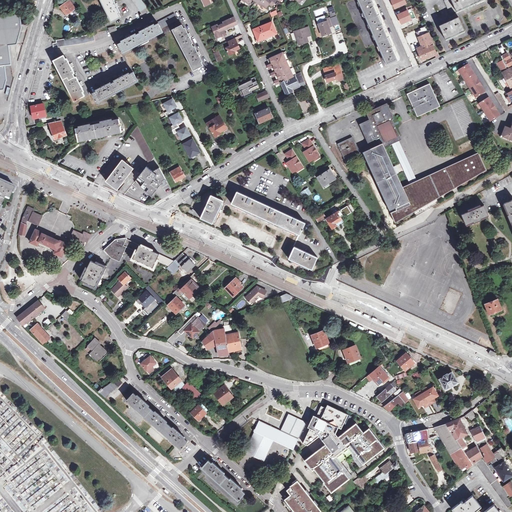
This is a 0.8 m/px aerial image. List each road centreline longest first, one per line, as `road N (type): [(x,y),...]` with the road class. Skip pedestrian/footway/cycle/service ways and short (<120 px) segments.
road 1 (secondary): [(0,333),(195,511)]
road 2 (secondary): [(169,476),(0,316)]
road 3 (residential): [(309,121),(384,241),(336,265),(323,293)]
road 4 (residential): [(322,116),(511,30)]
road 5 (residential): [(0,368),(149,494)]
road 6 (tertiary): [(500,375),(323,293)]
road 7 (tertiary): [(323,293),(152,217)]
road 8 (residential): [(152,217),(288,131)]
road 9 (residential): [(279,387),(126,343)]
road 10 (residential): [(288,131),(229,0)]
road 11 (residential): [(206,446),(134,377),(126,343)]
road 12 (residential): [(500,375),(464,411),(392,425)]
road 13 (residential): [(392,425),(331,389),(279,387)]
